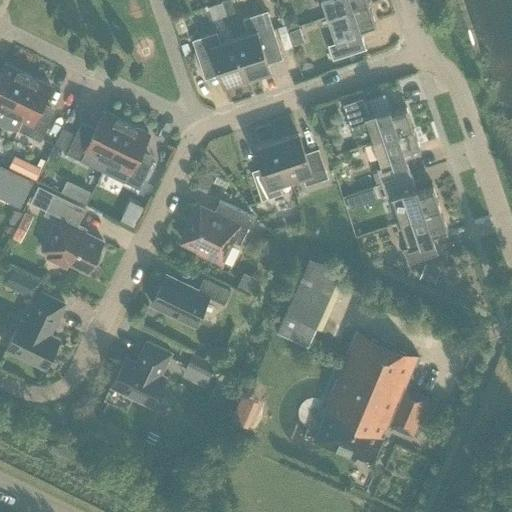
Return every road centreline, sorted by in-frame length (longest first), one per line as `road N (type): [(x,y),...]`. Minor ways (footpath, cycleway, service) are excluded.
road 1 (residential): [(197,132),(72,382),(40,395),(0,378)]
road 2 (residential): [(426,56),(197,132)]
road 3 (residential): [(197,132),(0,27)]
road 4 (residential): [(511,245),(455,84),(426,56)]
road 5 (residential): [(197,132),(157,0)]
